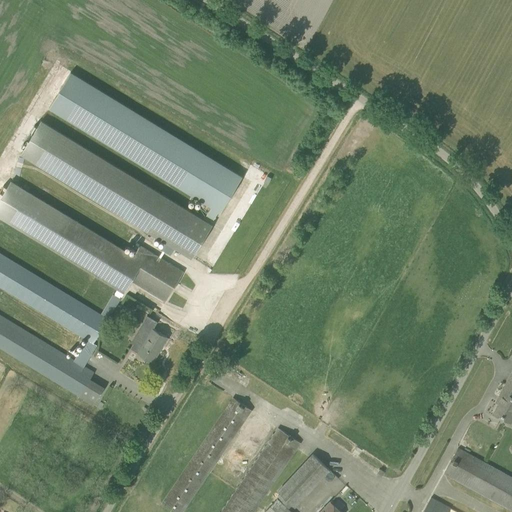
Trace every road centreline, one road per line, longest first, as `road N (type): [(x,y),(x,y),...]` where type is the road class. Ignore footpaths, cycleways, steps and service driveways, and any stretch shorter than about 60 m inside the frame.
road 1 (unclassified): [(511,231),(497,196),(443,147),(213,0)]
road 2 (unclassified): [(105,511),(245,285)]
road 3 (unclassified): [(388,511),(511,284)]
road 4 (track): [(361,98),(245,285)]
